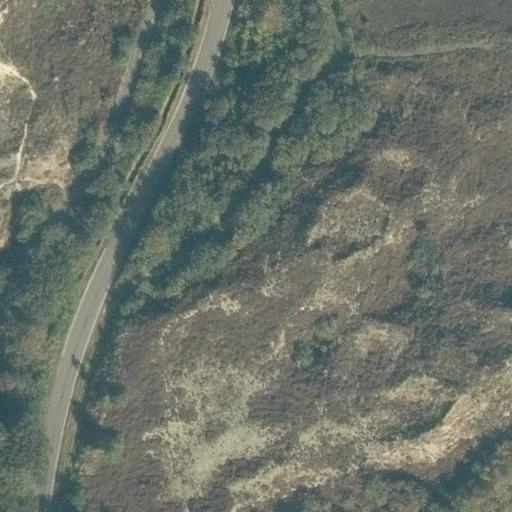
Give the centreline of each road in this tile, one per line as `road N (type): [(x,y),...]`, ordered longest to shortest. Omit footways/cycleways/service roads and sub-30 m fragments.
road 1 (track): [(341,54),(255,195),(192,255),(136,282),(108,312),(83,387),(59,511)]
road 2 (tertiary): [(39,511),(58,403),(83,324),(189,110),(224,0)]
